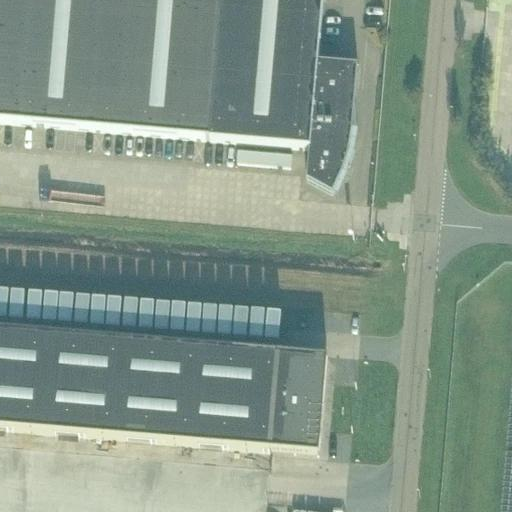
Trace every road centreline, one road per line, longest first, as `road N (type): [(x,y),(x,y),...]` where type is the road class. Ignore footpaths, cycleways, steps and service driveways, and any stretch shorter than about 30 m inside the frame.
road 1 (unclassified): [(426,226),(404,511)]
road 2 (unclassified): [(447,0),(426,226)]
